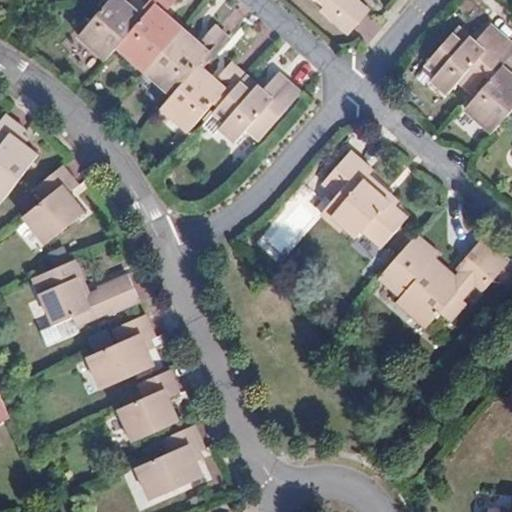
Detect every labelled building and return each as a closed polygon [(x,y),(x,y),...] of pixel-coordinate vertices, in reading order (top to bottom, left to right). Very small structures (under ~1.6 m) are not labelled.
[(118,46),(137,24),(125,15),(121,19),(115,14),(120,9),(128,0),(101,0),(93,11),(97,14),(72,44),(100,67),(118,46)] [(147,71),(185,27),(171,15),(166,21),(161,16),(166,11),(175,0),(148,0),(140,11),(144,16),(137,24),(118,46),(147,71)] [(318,0),(325,5),(320,10),(349,34),(369,11),(356,0),(318,0)] [(125,15),(120,9),(115,14),(121,19),(125,15)] [(171,15),(166,11),(161,16),(166,21),(171,15)] [(363,43),(385,21),(376,12),(354,34),(363,43)] [(204,39),(215,23),(204,16),(193,31),(204,39)] [(488,74),(511,45),(511,41),(491,24),(477,41),(471,46),(466,42),(472,36),(460,25),(426,63),(437,73),(433,79),(449,93),(460,80),(473,91),(488,74)] [(205,67),(230,37),(215,25),(202,41),(197,47),(192,43),(197,37),(185,27),(147,71),(175,94),(201,63),(205,67)] [(197,47),(202,41),(197,37),(192,43),(197,47)] [(494,132),(511,111),(511,81),(508,79),(511,74),(511,45),(488,74),(492,78),(466,108),(494,132)] [(217,110),(247,75),(232,62),(218,79),(214,85),(208,80),(213,75),(205,67),(201,63),(175,94),(164,108),(194,132),(214,108),(217,110)] [(262,140),(304,92),(281,73),(266,91),(261,97),(256,92),(261,86),(247,75),(217,110),(214,113),(227,124),(223,129),(240,143),(251,131),(262,140)] [(214,85),(218,79),(213,75),(208,80),(214,85)] [(261,97),(266,91),(261,86),(256,92),(261,97)] [(0,194),(7,199),(39,157),(18,140),(25,132),(4,116),(0,121),(0,194)] [(386,245),(412,216),(385,193),(390,189),(372,173),(376,169),(354,150),(325,183),(339,195),(327,208),(358,236),(366,227),(386,245)] [(45,248),(86,216),(70,195),(79,188),(63,166),(38,185),(47,198),(22,219),(45,248)] [(450,266),(439,256),(442,252),(419,232),(380,276),(403,296),(399,302),(427,326),(441,311),(453,322),(470,303),(465,299),(478,283),(487,291),(511,261),(511,257),(505,252),(502,255),(495,248),(497,245),(487,236),(461,267),(465,271),(457,279),(447,270),(450,266)] [(111,315),(141,301),(128,273),(98,287),(100,291),(88,296),(80,277),(83,275),(76,258),(34,277),(55,326),(75,318),(79,326),(109,312),(111,315)] [(106,388),(159,365),(148,341),(158,338),(147,313),(118,326),(124,340),(92,354),(106,388)] [(183,420),(173,397),(183,392),(172,369),(143,382),(149,396),(120,409),(134,441),(183,420)] [(0,421),(11,417),(1,396),(0,396),(0,421)] [(208,476),(198,452),(208,447),(198,424),(168,437),(174,452),(141,467),(156,498),(208,476)] [(511,511),(511,498),(491,497),(488,511),(511,511)]
